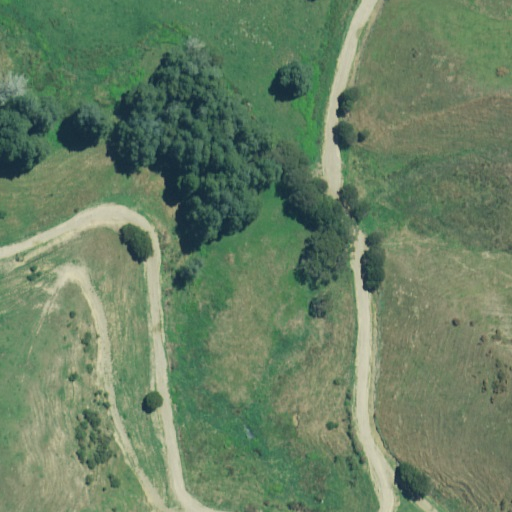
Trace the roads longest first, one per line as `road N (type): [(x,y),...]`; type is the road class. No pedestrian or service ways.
road 1 (track): [(434,511),(369,435),(358,256),(330,174),(358,36),(375,0)]
road 2 (track): [(196,511),(182,493),(160,373),(151,233),(126,213),(0,255)]
